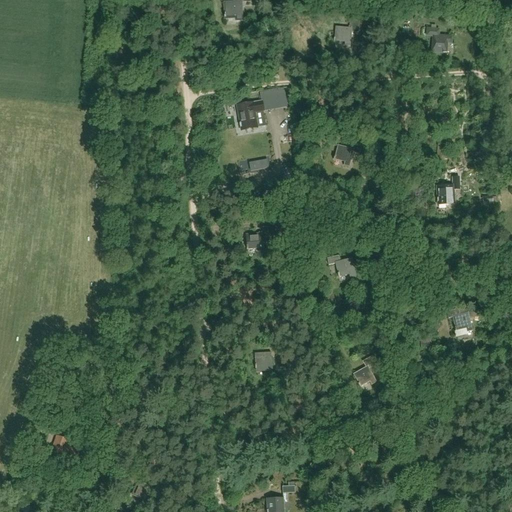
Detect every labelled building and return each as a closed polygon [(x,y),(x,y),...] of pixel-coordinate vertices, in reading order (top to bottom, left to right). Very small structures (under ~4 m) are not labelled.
[(235,0),(235,3),(224,3),(225,18),(236,18),(236,21),(242,21),(242,9),(242,4),(252,3),(251,0),(235,0)] [(349,29),(335,27),(334,42),(345,43),(345,47),(351,47),(352,33),(358,33),(359,22),(349,21),(349,29)] [(428,30),(427,37),(433,37),(431,53),(446,55),(447,44),(451,44),(452,38),(438,37),(439,31),(428,30)] [(250,104),(237,106),(238,113),(240,128),(241,132),(257,130),(266,128),(263,112),(287,108),(284,89),(260,93),(262,102),(250,104)] [(354,150),(338,146),(334,161),(344,163),(344,166),(350,168),(353,153),(359,155),(362,143),(355,142),(354,150)] [(438,144),(436,164),(444,164),(445,145),(438,144)] [(452,179),(453,187),(437,187),(438,206),(454,205),(453,190),(459,190),(458,178),(452,179)] [(493,204),(492,196),(482,197),(483,204),(493,204)] [(447,216),(450,222),(456,218),(452,212),(447,216)] [(270,241),(269,228),(262,228),(263,234),(246,235),(247,248),(258,248),(258,251),(264,251),(263,241),(270,241)] [(265,251),(256,253),(258,264),(268,262),(265,251)] [(356,277),(352,259),(345,261),(340,262),(338,256),(327,259),(329,266),(336,264),(339,278),(350,275),(351,278),(356,277)] [(470,314),(460,316),(459,310),(447,313),(449,319),(452,318),(455,332),(467,329),(468,333),(474,332),(470,314)] [(431,340),(420,341),(421,351),(431,351),(431,340)] [(266,369),(266,372),(272,372),(271,354),(255,354),(255,365),(255,369),(266,369)] [(366,368),(353,375),(359,385),(358,385),(360,388),(370,383),(372,386),(377,383),(368,367),(376,362),(373,356),(362,362),(366,368)] [(52,451),(74,460),(77,452),(66,448),(68,441),(57,437),(52,451)] [(139,483),(132,496),(145,502),(151,489),(139,483)] [(266,499),(266,511),(283,511),(283,498),(266,499)] [(51,511),(56,511),(65,511),(67,504),(53,501),(51,511)]
